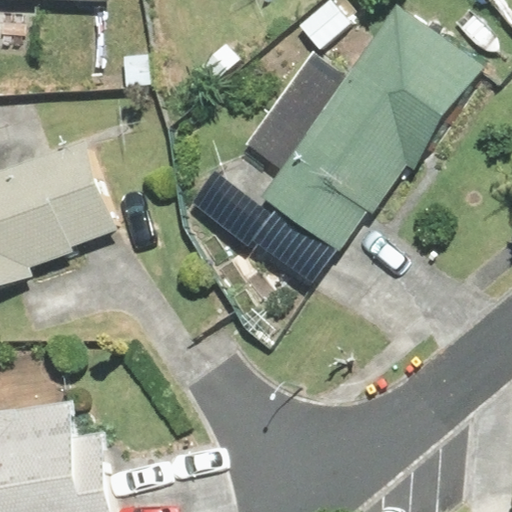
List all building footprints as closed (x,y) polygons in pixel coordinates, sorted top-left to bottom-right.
[(106,0),(0,0),(0,13),(106,17),(106,0)] [(374,24),(348,0),(343,0),(313,32),(342,59),(374,24)] [(395,13),(258,208),(351,273),(488,77),(395,13)] [(89,152),(0,183),(0,305),(128,260),(89,152)] [(121,511),(104,407),(0,424),(0,511),(121,511)]
